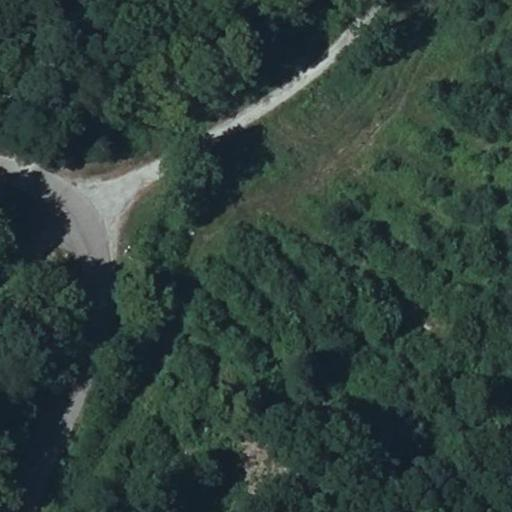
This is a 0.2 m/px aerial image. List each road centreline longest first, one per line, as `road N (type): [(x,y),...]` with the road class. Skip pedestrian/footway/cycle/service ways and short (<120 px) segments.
road 1 (tertiary): [(0,168),(59,192),(89,217),(128,279),(112,354),(34,511)]
road 2 (track): [(392,0),(327,70),(89,217)]
